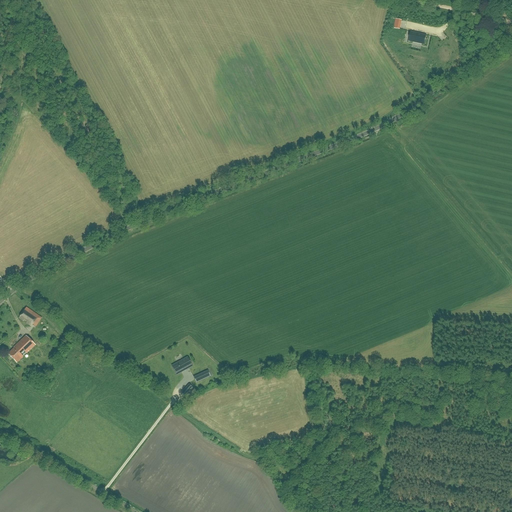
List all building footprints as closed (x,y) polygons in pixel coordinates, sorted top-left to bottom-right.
[(409,41),(424,44),(426,36),(411,32),(409,41)] [(32,325),(36,327),(42,318),(26,307),(19,318),(31,326),(32,325)] [(42,342),(49,338),(45,333),(39,337),(42,342)] [(22,358),(35,345),(26,336),(14,347),(14,348),(8,354),(17,362),(21,358),(22,358)] [(187,358),(172,366),(176,375),(192,366),(187,358)] [(194,377),(193,377),(196,383),(210,377),(207,371),(194,377)]
